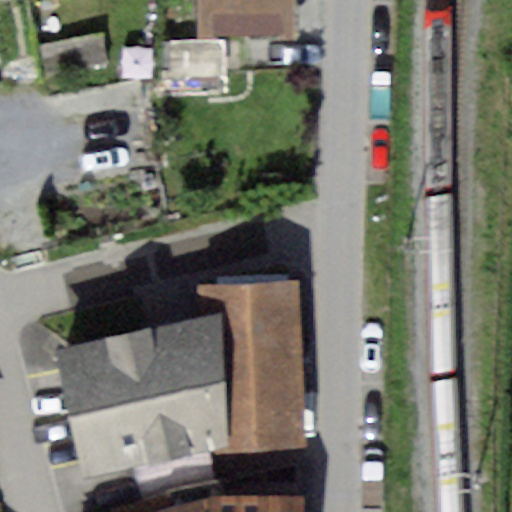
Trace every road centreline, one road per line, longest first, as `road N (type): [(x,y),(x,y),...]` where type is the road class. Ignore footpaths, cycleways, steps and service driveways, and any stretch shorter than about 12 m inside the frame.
road 1 (residential): [(0,304),(343,227)]
road 2 (residential): [(340,511),(343,227)]
road 3 (residential): [(343,227),(350,0)]
road 4 (residential): [(36,511),(0,373)]
